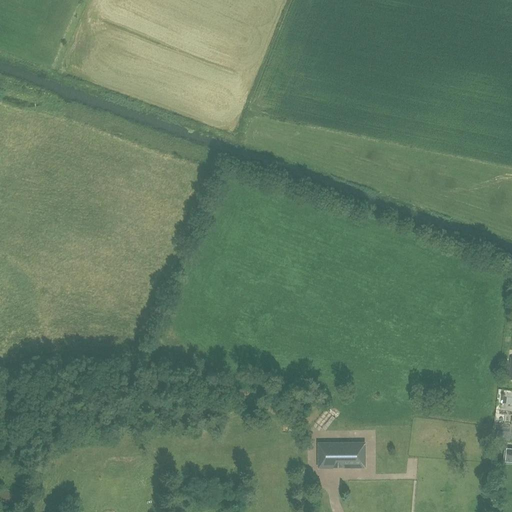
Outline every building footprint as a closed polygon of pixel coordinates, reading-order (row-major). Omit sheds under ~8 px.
[(8,398),(4,411),(13,414),(18,399),(12,397),(11,399),(8,398)] [(319,431),(325,436),(335,424),(329,419),(319,431)] [(3,423),(2,434),(13,435),(13,424),(3,423)] [(497,430),(496,440),(510,441),(511,432),(497,430)] [(342,467),(363,466),(363,448),(351,448),(351,451),(320,451),(320,467),(335,467),(335,468),(342,467)] [(1,492),(0,502),(0,503),(20,504),(20,491),(20,490),(1,489),(1,492)]
